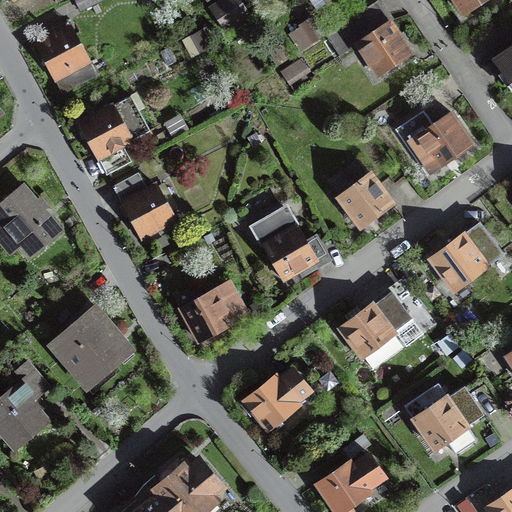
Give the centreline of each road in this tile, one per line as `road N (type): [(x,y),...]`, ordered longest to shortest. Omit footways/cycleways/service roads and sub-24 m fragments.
road 1 (residential): [(511,150),(195,391)]
road 2 (residential): [(39,122),(195,391)]
road 3 (residential): [(53,511),(195,391)]
road 4 (residential): [(511,140),(417,0)]
road 5 (residential): [(195,391),(299,511)]
